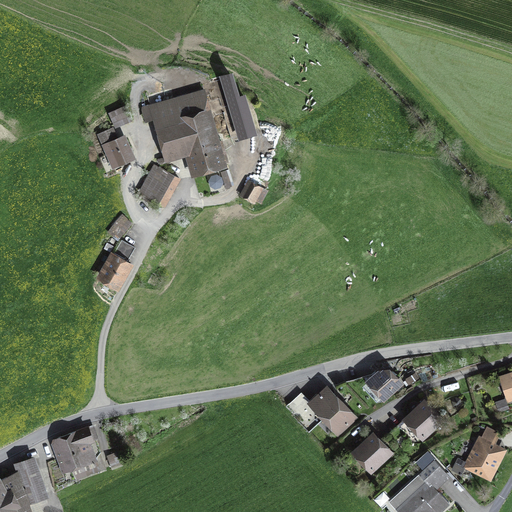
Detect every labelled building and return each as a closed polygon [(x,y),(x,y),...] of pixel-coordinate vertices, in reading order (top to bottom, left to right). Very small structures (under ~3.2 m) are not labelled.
[(240,130),(259,125),(249,84),(242,86),(236,61),(223,65),(240,130)] [(211,111),(205,88),(150,103),(154,118),(155,117),(167,161),(179,158),(178,153),(190,150),(197,171),(227,162),(221,140),(219,141),(217,132),(212,133),(206,112),(211,111)] [(99,134),(112,165),(131,156),(124,138),(118,141),(112,128),(99,134)] [(165,206),(180,179),(168,172),(167,175),(152,167),(139,191),(165,206)] [(250,185),(245,193),(260,201),(266,190),(259,187),(258,189),(250,185)] [(121,235),(133,215),(121,208),(110,229),(121,235)] [(122,240),(101,276),(118,285),(129,266),(125,264),(135,247),(122,240)] [(369,381),(383,396),(391,388),(393,390),(400,383),(389,371),(377,373),(369,381)] [(509,395),(511,393),(511,372),(502,376),(509,395)] [(306,423),(319,411),(324,417),(341,402),(327,387),(311,403),(303,394),(290,406),(306,423)] [(452,401),(454,406),(459,407),(462,403),(460,399),(456,398),(452,401)] [(505,400),(497,403),(499,410),(507,407),(505,400)] [(442,419),(425,401),(406,418),(423,436),(442,419)] [(341,402),(324,417),(338,432),(354,417),(341,402)] [(68,466),(93,457),(88,442),(92,440),(87,427),(58,438),(68,466)] [(355,451),(372,469),(390,452),(373,434),(355,451)] [(467,465),(489,477),(501,453),(493,449),(494,446),(480,439),(467,465)] [(122,454),(110,458),(114,470),(126,466),(122,454)] [(23,485),(28,500),(45,494),(33,459),(16,464),(18,470),(23,485)] [(396,509),(398,511),(420,511),(429,504),(436,511),(439,511),(449,503),(431,483),(445,471),(435,460),(421,474),(427,481),(396,509)] [(23,485),(18,470),(0,479),(0,511),(32,511),(32,510),(28,500),(23,485)]
